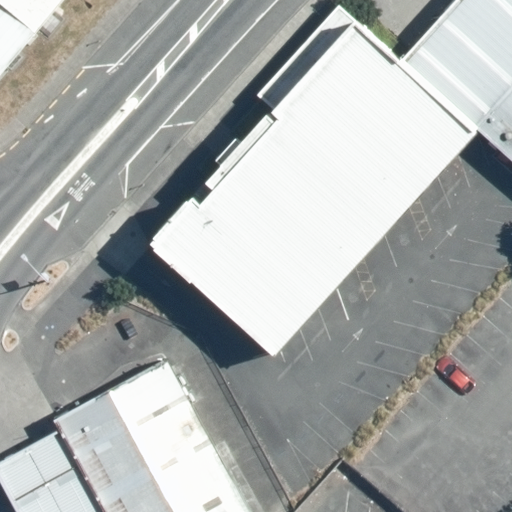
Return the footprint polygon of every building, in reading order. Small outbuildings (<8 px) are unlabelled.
[(0,0),(0,77),(65,0),(0,0)] [(511,0),(461,0),(405,61),(481,133),(511,159),(511,0)] [(279,111),(362,19),(344,5),(261,95),(279,111)] [(481,133),(405,61),(362,19),(279,111),(158,246),(281,355),(481,133)] [(251,511),(171,362),(0,466),(0,472),(21,511),(251,511)]
